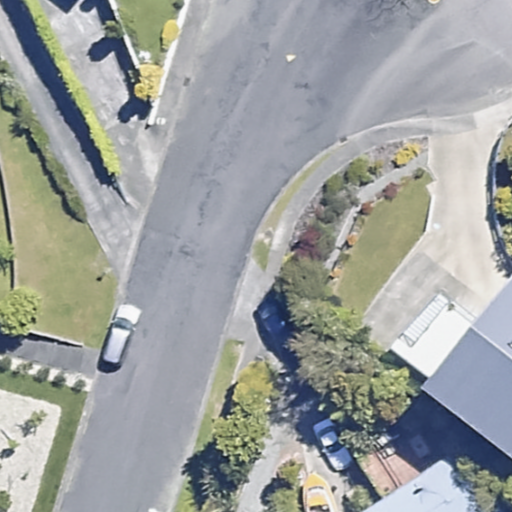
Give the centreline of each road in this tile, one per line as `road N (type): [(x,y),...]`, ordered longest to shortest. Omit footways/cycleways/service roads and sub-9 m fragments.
road 1 (residential): [(116,511),(242,143)]
road 2 (residential): [(494,0),(449,36),(355,60),(282,101)]
road 3 (residential): [(242,143),(282,0)]
